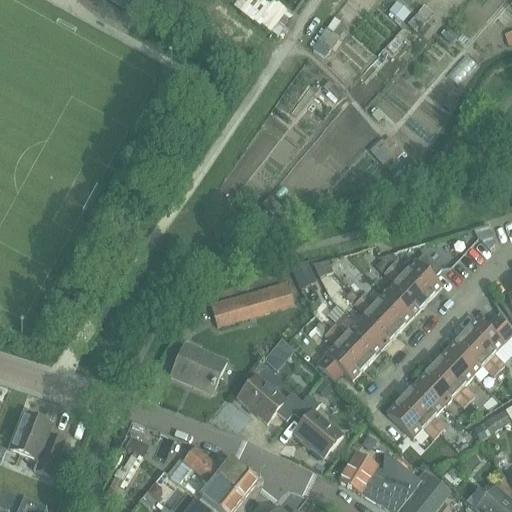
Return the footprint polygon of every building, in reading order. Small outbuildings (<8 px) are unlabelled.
[(103,0),(123,12),(129,2),(125,0),(103,0)] [(397,4),(389,13),(402,24),(410,15),(397,4)] [(414,21),(408,28),(416,34),(422,28),(414,21)] [(337,88),(329,96),(339,106),(347,98),(337,88)] [(446,100),(441,109),(451,115),(456,107),(446,100)] [(377,112),(371,118),(377,124),(383,118),(377,112)] [(270,199),(260,207),(272,219),(281,211),(270,199)] [(390,271),(427,307),(442,291),(433,282),(442,273),(424,256),(406,276),(395,266),(390,271)] [(393,257),(379,262),(381,263),(390,271),(395,266),(398,262),(393,257)] [(381,263),(375,269),(384,277),(390,271),(381,263)] [(305,265),(291,272),(298,285),(312,278),(305,265)] [(395,287),(385,297),(412,322),(427,307),(390,271),(384,277),(395,287)] [(288,286),(232,302),(210,309),(217,331),(294,308),(288,286)] [(351,294),(345,300),(354,308),(360,303),(351,294)] [(511,296),(508,298),(509,302),(499,305),(510,321),(511,319),(511,296)] [(360,303),(397,338),(412,322),(385,297),(376,307),(365,297),(360,303)] [(365,319),(356,329),(382,354),(397,338),(360,303),(354,308),(365,319)] [(477,323),(462,339),(499,375),(504,369),(494,359),(511,339),(511,333),(500,315),(485,331),(477,323)] [(345,318),(330,334),(367,369),(382,354),(356,329),(345,318)] [(352,385),(367,369),(330,334),(325,340),(335,350),(317,369),(334,386),(343,377),(352,385)] [(447,355),(473,380),(483,370),(493,381),(499,375),(462,339),(447,355)] [(281,343),(276,350),(289,360),(294,354),(281,343)] [(211,398),(226,365),(184,347),(170,380),(211,398)] [(432,371),(469,406),(475,400),(464,390),(473,380),(447,355),(432,371)] [(417,386),(443,411),(453,402),(464,412),(469,406),(432,371),(417,386)] [(286,425),(293,417),(302,406),(290,397),(285,403),(257,379),(237,402),(266,428),(276,416),(286,425)] [(322,384),(315,393),(325,401),(332,393),(322,384)] [(402,402),(439,437),(445,432),(434,421),(443,411),(417,386),(402,402)] [(308,399),(302,406),(293,417),(303,426),(293,437),(323,462),(343,439),(314,415),(319,408),(308,399)] [(434,443),(439,437),(402,402),(387,418),(413,443),(423,433),(434,443)] [(504,414),(487,424),(493,435),(510,426),(504,414)] [(10,453),(37,464),(48,438),(51,428),(25,418),(10,453)] [(48,438),(37,464),(33,473),(49,480),(64,444),(48,438)] [(118,500),(148,449),(131,439),(125,450),(130,453),(107,494),(118,500)] [(197,465),(242,502),(257,484),(230,462),(221,472),(194,450),(182,465),(190,473),(191,472),(197,465)] [(356,457),(339,486),(360,499),(377,470),(356,457)] [(377,470),(360,499),(379,510),(380,509),(384,511),(403,511),(413,499),(423,487),(385,457),(377,470)] [(179,487),(190,473),(182,465),(170,480),(179,487)] [(200,498),(217,511),(234,511),(242,502),(197,465),(191,472),(209,487),(200,498)] [(403,511),(434,511),(448,495),(428,480),(423,487),(413,499),(403,511)] [(475,511),(511,511),(511,494),(504,481),(496,488),(475,511)] [(156,486),(148,496),(158,504),(163,498),(162,491),(156,486)] [(147,511),(148,511),(156,504),(147,496),(139,505),(147,511)] [(170,511),(202,511),(183,496),(170,511)]
